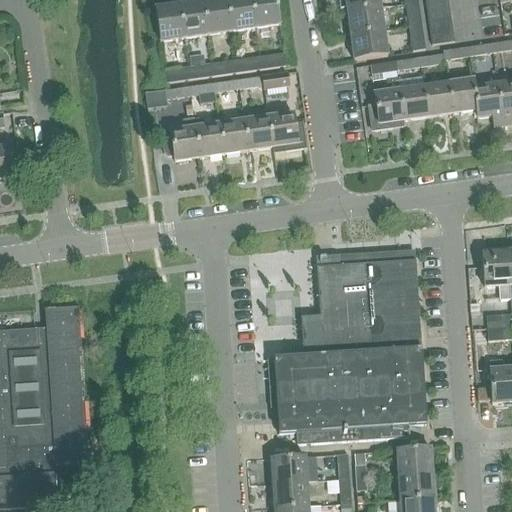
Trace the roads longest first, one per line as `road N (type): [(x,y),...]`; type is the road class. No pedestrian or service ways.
road 1 (residential): [(470,511),(449,193)]
road 2 (residential): [(231,511),(213,229)]
road 3 (residential): [(60,249),(27,24),(7,0)]
road 4 (residential): [(328,210),(299,0)]
road 5 (residential): [(60,249),(213,229)]
road 6 (residential): [(328,210),(449,193)]
